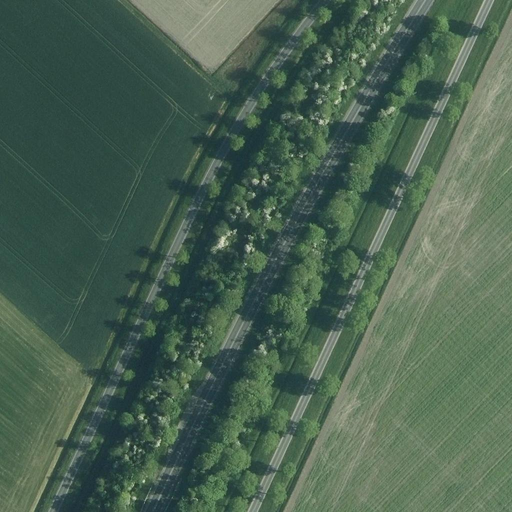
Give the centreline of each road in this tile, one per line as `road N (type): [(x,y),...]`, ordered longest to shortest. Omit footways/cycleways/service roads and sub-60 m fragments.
road 1 (trunk): [(152,511),(292,227),(427,0)]
road 2 (trunk): [(326,0),(222,153),(54,511)]
road 3 (trunk): [(253,511),(492,0)]
